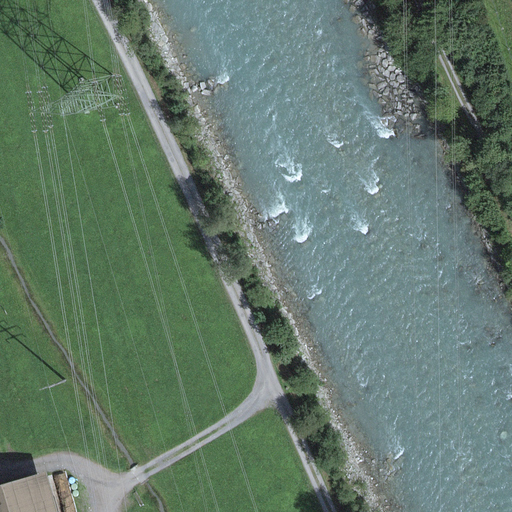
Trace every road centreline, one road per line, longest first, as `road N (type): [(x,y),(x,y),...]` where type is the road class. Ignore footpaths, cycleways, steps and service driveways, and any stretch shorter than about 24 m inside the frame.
road 1 (track): [(344,511),(213,201),(113,0)]
road 2 (track): [(420,0),(511,208)]
